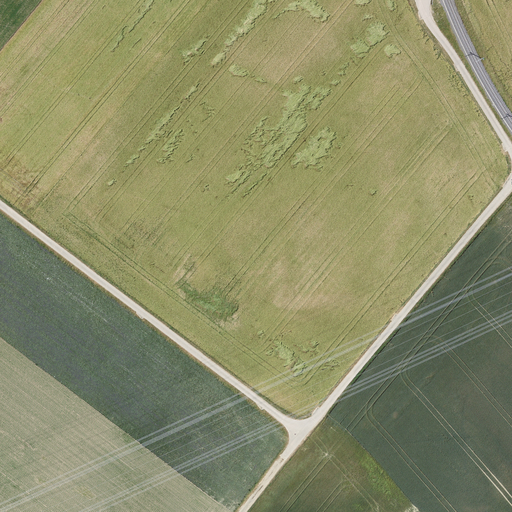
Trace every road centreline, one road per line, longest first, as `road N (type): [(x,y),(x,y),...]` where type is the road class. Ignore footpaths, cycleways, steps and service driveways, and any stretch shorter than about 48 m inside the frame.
road 1 (track): [(301,433),(0,203)]
road 2 (track): [(511,181),(301,433)]
road 3 (track): [(419,0),(511,152)]
